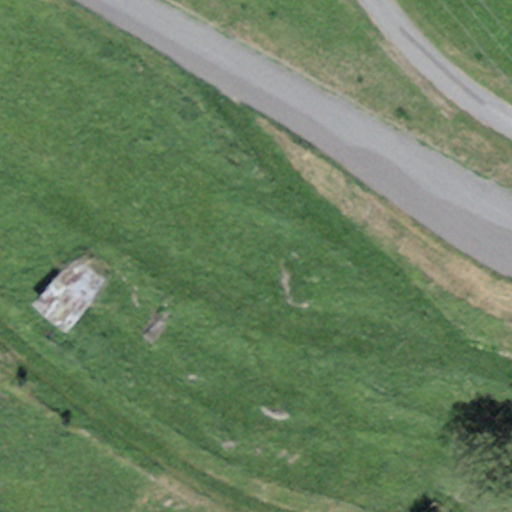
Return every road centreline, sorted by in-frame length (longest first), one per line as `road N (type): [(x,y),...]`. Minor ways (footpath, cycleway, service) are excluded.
road 1 (tertiary): [(511,223),(111,0)]
road 2 (track): [(0,351),(114,435),(244,511)]
road 3 (unclassified): [(511,126),(387,35),(369,0)]
